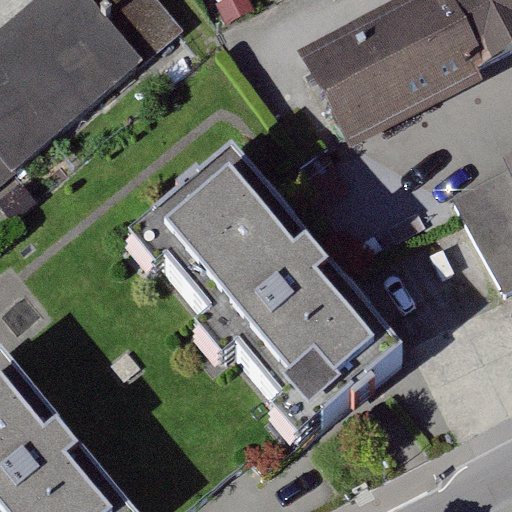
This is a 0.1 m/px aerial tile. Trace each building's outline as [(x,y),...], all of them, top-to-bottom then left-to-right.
[(0,200),(179,31),(151,0),(45,0),(0,40),(0,200)] [(511,0),(411,0),(294,65),(349,165),(511,69),(511,0)] [(400,368),(223,159),(118,247),(153,290),(165,280),(206,328),(195,337),(221,367),(233,357),(279,411),(266,422),(295,457),(400,368)] [(505,187),(454,211),(501,311),(511,306),(511,163),(497,170),(505,187)] [(109,511),(0,377),(0,511),(109,511)]
